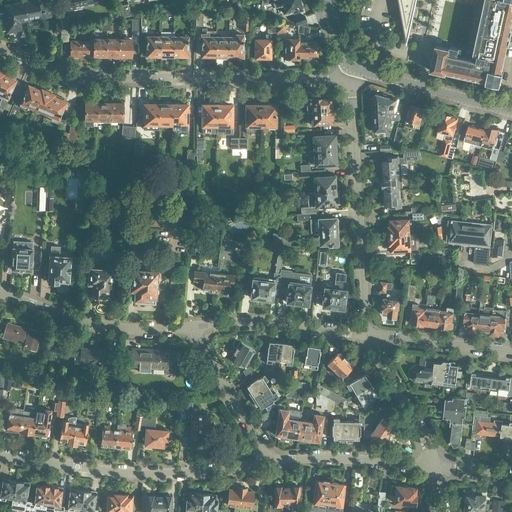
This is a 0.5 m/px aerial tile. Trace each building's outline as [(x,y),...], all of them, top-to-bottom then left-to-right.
[(33,0),(34,1),(24,3),(27,19),(50,15),(48,3),(45,4),(44,0),(33,0)] [(66,0),(68,10),(98,5),(96,0),(66,0)] [(244,8),(243,0),(236,0),(237,9),(244,8)] [(264,0),(265,2),(270,0),(273,0),(275,6),(281,4),(283,13),(292,10),(293,13),(303,10),(301,5),(302,5),(300,0),(264,0)] [(399,0),(407,41),(416,0),(399,0)] [(477,34),(478,34),(472,59),(460,56),(462,49),(450,46),(450,49),(436,46),(431,71),(446,74),(446,73),(486,82),(486,83),(500,86),(503,73),(502,72),(508,45),(509,46),(510,41),(511,41),(511,39),(511,40),(511,35),(511,34),(511,28),(511,24),(511,0),(478,0),(485,1),(480,28),(479,28),(477,34)] [(3,7),(3,8),(0,8),(0,16),(5,15),(8,32),(20,30),(19,21),(27,19),(24,3),(11,5),(11,4),(5,5),(5,6),(3,7)] [(120,5),(121,10),(122,17),(132,15),(130,3),(120,5)] [(208,11),(196,9),(196,26),(202,26),(202,16),(208,16),(208,11)] [(304,16),(297,18),(299,24),(307,22),(304,16)] [(61,31),(60,25),(59,19),(52,21),(54,33),(61,31)] [(277,32),(277,22),(269,20),(268,32),(277,32)] [(277,22),(277,32),(285,32),(286,23),(277,22)] [(308,34),(310,28),(299,26),(297,32),(308,34)] [(214,58),(216,58),(216,37),(216,31),(206,31),(206,28),(202,28),(202,34),(201,56),(208,56),(209,57),(210,57),(213,57),(214,56),(214,58)] [(159,57),(160,57),(160,35),(153,35),(153,34),(147,34),(147,55),(154,56),(155,57),(158,57),(159,57)] [(182,36),(174,36),(174,58),(176,58),(176,57),(177,57),(179,57),(181,57),(181,56),(188,56),(188,34),(182,34),(182,36)] [(236,58),(236,56),(243,56),(243,34),(237,34),(237,37),(229,37),(229,40),(229,58),(236,58)] [(256,39),(255,58),(258,58),(259,59),(261,59),(262,58),(271,58),(271,39),(270,39),(270,34),(266,34),(266,39),(256,39)] [(174,36),(160,35),(160,57),(167,57),(167,58),(169,59),(171,59),(173,58),(174,58),(174,36)] [(229,37),(216,37),(216,58),(229,58),(229,40),(229,37)] [(93,39),(93,42),(93,57),(106,57),(106,39),(93,39)] [(118,57),(118,39),(106,39),(106,57),(118,57)] [(132,39),(118,39),(118,57),(132,57),(132,39)] [(299,58),(299,41),(298,41),(298,39),(285,39),(285,59),(291,59),(293,61),(296,61),(298,59),(299,59),(299,58)] [(299,58),(308,58),(308,55),(317,55),(317,54),(319,52),(319,49),(317,47),(317,41),(303,41),(299,41),(299,58)] [(71,57),(93,57),(93,42),(71,42),(71,57)] [(4,73),(0,81),(0,97),(1,97),(0,105),(4,107),(16,80),(9,77),(10,76),(4,73)] [(33,109),(41,90),(39,89),(37,88),(35,88),(35,89),(29,86),(20,105),(25,108),(26,106),(33,109)] [(41,90),(33,109),(46,114),(54,94),(49,92),(48,91),(45,89),(43,89),(43,90),(42,89),(41,90)] [(54,94),(46,114),(53,118),(52,119),(57,122),(66,102),(60,99),(60,97),(57,96),(55,96),(54,96),(55,95),(54,94)] [(387,114),(392,113),(396,100),(377,94),(373,97),(373,102),(375,103),(375,112),(375,113),(386,112),(387,114)] [(312,112),(312,114),(334,113),(334,112),(333,111),(332,102),(331,102),(331,98),(325,99),(325,98),(306,99),(307,112),(312,112)] [(159,103),(159,105),(159,125),(173,125),(173,105),(173,103),(172,103),(170,102),(167,102),(166,103),(159,103)] [(97,127),(97,103),(86,103),(86,114),(84,114),(83,127),(97,127)] [(98,121),(110,121),(110,103),(97,103),(97,127),(98,127),(98,121)] [(124,103),(110,103),(110,121),(124,121),(124,103)] [(145,105),(144,125),(144,130),(159,130),(159,125),(159,105),(158,105),(157,103),(153,103),(152,105),(145,105)] [(216,128),(217,105),(211,105),(210,103),(207,103),(205,105),(203,105),(202,128),(211,128),(211,132),(217,133),(217,128),(216,128)] [(14,104),(4,129),(10,131),(21,107),(14,104)] [(173,125),(173,129),(187,130),(187,125),(188,105),(180,105),(178,104),(175,104),(174,105),(173,105),(173,125)] [(216,128),(217,128),(232,128),(232,105),(224,105),(223,104),(219,104),(218,105),(217,105),(216,128)] [(261,126),(261,106),(260,106),(259,104),(256,104),(255,106),(247,106),(247,129),(254,129),(254,126),(261,126)] [(403,106),(403,105),(398,104),(397,104),(398,104),(395,113),(400,115),(403,106)] [(261,106),(261,126),(276,127),(276,106),(273,106),(272,105),(268,105),(267,106),(261,106)] [(414,123),(421,125),(423,124),(425,119),(424,117),(422,117),(424,109),(410,105),(405,125),(413,127),(414,123)] [(398,120),(400,115),(395,113),(392,113),(387,114),(386,112),(375,113),(375,112),(374,112),(375,124),(372,125),(372,130),(375,131),(375,132),(388,131),(390,120),(398,120)] [(334,113),(312,114),(313,119),(311,120),(311,125),(332,124),(332,119),(333,119),(333,118),(334,116),(334,113)] [(443,115),(438,131),(446,134),(443,145),(440,155),(453,159),(456,149),(456,148),(451,146),(450,146),(451,144),(451,143),(452,138),(451,138),(452,136),(453,136),(457,122),(458,119),(457,118),(451,117),(451,115),(445,113),(444,113),(444,114),(443,115),(442,114),(442,115),(443,115)] [(469,125),(465,141),(458,140),(457,145),(472,149),(476,147),(476,144),(482,146),(486,129),(475,126),(475,125),(472,124),(470,125),(469,125)] [(71,126),(70,133),(67,146),(75,147),(78,128),(71,126)] [(487,126),(486,129),(482,146),(494,149),(494,148),(499,150),(501,145),(495,143),(499,129),(495,129),(495,127),(491,126),(490,127),(487,126)] [(398,127),(394,140),(393,145),(392,151),(398,150),(404,129),(398,127)] [(59,144),(67,146),(70,133),(62,131),(59,144)] [(309,151),(335,150),(335,148),(336,147),(336,144),(334,142),(334,136),(321,137),(321,134),(308,135),(309,151)] [(205,138),(197,138),(197,161),(204,161),(204,147),(205,147),(205,138)] [(240,149),(240,155),(240,157),(247,157),(247,138),(239,138),(239,149),(240,149)] [(385,140),(385,145),(380,145),(380,151),(391,151),(391,145),(393,145),(394,140),(385,140)] [(140,154),(141,144),(135,143),(134,158),(144,159),(145,154),(140,154)] [(195,149),(187,149),(186,162),(194,162),(195,149)] [(335,150),(309,151),(310,162),(312,164),(316,164),(336,163),(335,157),(337,155),(336,151),(335,150)] [(382,161),(383,176),(400,175),(408,175),(406,161),(420,160),(419,151),(403,151),(404,158),(399,158),(398,157),(387,157),(388,161),(382,161)] [(503,162),(505,152),(504,152),(499,151),(497,161),(503,162)] [(476,166),(478,157),(473,155),(470,165),(476,166)] [(477,168),(491,172),(494,162),(485,159),(480,157),(477,168)] [(383,191),(384,191),(400,190),(400,175),(383,176),(383,177),(382,178),(383,191)] [(315,178),(315,193),(336,192),(335,190),(337,188),(337,185),(335,183),(335,176),(315,178)] [(401,208),(400,190),(384,191),(385,206),(391,205),(391,208),(401,208)] [(336,192),(315,193),(316,207),(336,205),(336,198),(337,197),(337,193),(336,192)] [(57,198),(46,198),(45,204),(45,211),(56,211),(57,198)] [(444,205),(444,203),(442,203),(442,205),(443,212),(456,211),(455,203),(444,205)] [(144,225),(158,226),(159,213),(145,212),(144,225)] [(320,233),(338,231),(337,223),(338,223),(339,222),(339,221),(339,220),(338,219),(338,218),(337,218),(319,219),(320,233)] [(494,231),(502,232),(504,220),(496,219),(494,231)] [(389,227),(390,236),(410,235),(409,227),(413,227),(413,222),(412,222),(412,220),(389,221),(390,227),(389,227)] [(449,220),(447,241),(449,242),(449,243),(476,246),(474,263),(489,264),(490,247),(493,224),(449,220)] [(250,244),(258,240),(263,241),(262,240),(262,239),(257,229),(245,235),(250,244)] [(338,245),(338,231),(320,233),(314,233),(315,244),(320,243),(320,245),(329,244),(329,246),(338,245)] [(130,232),(129,254),(137,254),(138,233),(130,232)] [(284,232),(283,232),(273,233),(273,241),(285,241),(284,236),(284,232)] [(416,235),(410,235),(390,236),(390,245),(391,245),(391,251),(417,249),(416,235)] [(193,239),(191,255),(198,255),(199,240),(193,239)] [(222,239),(219,259),(232,260),(231,260),(233,245),(234,245),(234,244),(241,245),(241,241),(222,239)] [(13,247),(12,269),(32,271),(34,249),(33,249),(33,242),(27,242),(26,248),(13,247)] [(61,246),(52,245),(49,282),(58,283),(58,285),(59,286),(66,287),(68,286),(68,282),(69,281),(69,279),(70,278),(71,274),(69,273),(70,265),(71,264),(72,260),(70,259),(70,257),(70,252),(60,251),(61,246)] [(319,264),(326,265),(327,253),(321,252),(319,264)] [(253,298),(264,299),(264,300),(265,300),(266,301),(268,302),(268,301),(269,301),(270,301),(271,300),(272,300),(273,294),(278,295),(280,277),(281,277),(283,255),(279,254),(277,256),(275,275),(277,277),(274,279),(255,277),(253,298)] [(502,256),(492,255),(489,275),(500,276),(502,256)] [(112,297),(113,270),(104,270),(104,268),(99,267),(99,264),(91,264),(91,269),(90,269),(89,284),(94,284),(93,298),(110,299),(112,297)] [(135,303),(156,304),(156,294),(158,293),(158,290),(157,288),(157,281),(159,280),(159,277),(157,275),(158,272),(132,270),(131,290),(136,291),(135,303)] [(312,275),(291,273),(292,271),(282,270),(280,287),(289,288),(287,302),(288,302),(289,302),(289,303),(290,303),(290,304),(292,304),(293,304),(294,304),(295,304),(296,303),(299,303),(300,304),(301,305),(304,306),(305,306),(306,305),(307,304),(308,305),(312,275)] [(210,292),(214,293),(217,273),(194,271),(193,281),(203,282),(202,283),(203,283),(203,289),(204,290),(209,291),(210,292)] [(325,285),(323,306),(324,307),(325,307),(326,308),(326,309),(328,309),(329,309),(330,309),(331,308),(331,307),(344,309),(344,307),(345,306),(345,304),(345,303),(345,302),(347,281),(346,281),(346,273),(336,272),(335,286),(325,285)] [(235,275),(217,273),(214,293),(221,294),(222,293),(227,293),(228,292),(229,292),(229,287),(230,287),(230,285),(234,285),(235,275)] [(251,276),(243,275),(241,289),(249,290),(251,276)] [(386,293),(387,289),(392,289),(393,284),(381,282),(379,292),(386,293)] [(472,285),(466,284),(464,299),(468,300),(468,295),(470,295),(472,285)] [(425,325),(424,325),(427,304),(419,303),(420,299),(416,298),(415,298),(416,285),(409,285),(407,303),(413,304),(411,318),(410,323),(416,324),(416,325),(424,326),(425,325)] [(455,303),(461,304),(463,286),(457,286),(455,303)] [(425,325),(438,327),(440,311),(440,310),(432,309),(432,306),(431,304),(432,295),(428,294),(427,304),(424,325),(425,325)] [(387,295),(387,299),(384,298),(382,310),(383,310),(383,315),(388,316),(388,318),(398,319),(399,309),(400,310),(401,301),(401,296),(387,295)] [(490,333),(493,311),(485,310),(486,303),(488,304),(489,295),(481,295),(479,308),(476,331),(477,331),(490,332),(490,333)] [(476,331),(479,308),(471,307),(472,303),(467,302),(466,307),(466,306),(464,323),(463,329),(468,330),(469,330),(471,332),(474,332),(476,331)] [(438,327),(438,328),(446,329),(447,328),(453,329),(453,323),(452,323),(454,309),(446,308),(446,312),(440,311),(438,327)] [(493,311),(490,333),(491,333),(493,335),(495,335),(497,334),(499,334),(503,334),(504,328),(505,328),(507,310),(493,308),(493,311)] [(36,351),(41,331),(30,328),(29,331),(25,329),(25,328),(7,323),(4,334),(10,336),(9,340),(24,344),(24,345),(25,345),(24,347),(36,351)] [(279,360),(281,343),(275,342),(275,340),(269,339),(268,345),(267,353),(265,363),(272,364),(273,360),(279,360)] [(281,343),(279,360),(287,361),(287,364),(291,365),(294,349),(293,348),(293,342),(288,342),(288,343),(281,343)] [(245,368),(254,350),(241,343),(240,343),(231,359),(232,360),(238,364),(238,365),(239,365),(245,368)] [(305,355),(304,364),(312,364),(311,368),(317,368),(318,362),(319,362),(320,352),(319,352),(320,345),(314,345),(314,346),(307,346),(306,355),(305,355)] [(74,355),(73,363),(105,368),(107,351),(82,348),(81,356),(74,355)] [(150,371),(150,368),(166,368),(166,373),(178,373),(179,354),(149,352),(148,351),(146,351),(144,351),(142,352),(133,351),(132,367),(139,367),(139,370),(138,370),(138,371),(151,371),(150,371)] [(267,353),(258,352),(257,362),(265,366),(265,363),(267,353)] [(327,364),(342,378),(353,368),(352,367),(353,366),(339,353),(338,354),(337,353),(327,364)] [(425,382),(425,385),(431,386),(431,383),(432,383),(433,370),(425,369),(426,359),(421,359),(419,368),(416,368),(413,370),(411,374),(412,378),(424,379),(424,380),(425,382)] [(432,383),(444,385),(447,361),(442,361),(442,363),(429,362),(429,368),(432,368),(432,369),(434,370),(433,370),(432,383)] [(447,361),(444,385),(456,386),(457,377),(461,378),(462,371),(458,371),(459,365),(451,364),(452,362),(447,361)] [(251,366),(243,371),(245,376),(254,370),(251,366)] [(111,368),(109,383),(115,384),(117,369),(111,368)] [(291,369),(289,382),(296,383),(297,370),(291,369)] [(481,388),(489,389),(490,377),(484,376),(484,374),(467,372),(466,384),(481,386),(481,388)] [(248,393),(252,399),(272,386),(268,381),(271,378),(268,373),(259,379),(258,378),(250,383),(251,384),(247,386),(250,391),(248,393)] [(350,376),(345,381),(347,385),(349,390),(352,388),(356,395),(372,386),(368,379),(369,378),(367,373),(361,377),(361,376),(353,381),(350,376)] [(511,377),(499,376),(499,378),(490,377),(489,389),(498,390),(499,388),(509,390),(508,396),(511,396),(511,377)] [(6,377),(3,389),(10,391),(12,378),(6,377)] [(41,383),(27,380),(26,387),(40,389),(41,383)] [(308,393),(309,382),(298,381),(297,392),(305,393),(308,393)] [(49,392),(50,385),(43,384),(42,391),(49,392)] [(318,385),(317,392),(325,397),(332,392),(318,385)] [(279,397),(272,386),(252,399),(255,404),(258,404),(261,408),(264,406),(265,407),(273,401),(279,397)] [(375,391),(372,386),(356,395),(360,401),(357,403),(360,407),(374,398),(379,395),(377,390),(375,391)] [(322,409),(327,409),(328,398),(325,397),(317,392),(317,405),(321,405),(322,409)] [(332,392),(325,397),(328,398),(334,401),(339,403),(343,401),(346,399),(347,399),(336,394),(332,392)] [(445,408),(444,410),(466,412),(467,405),(465,405),(466,398),(453,397),(453,399),(448,399),(447,408),(445,408)] [(200,436),(208,436),(208,432),(209,413),(203,412),(203,408),(192,408),(192,400),(177,400),(177,419),(177,421),(192,422),(192,428),(187,428),(187,436),(192,436),(200,437),(200,436)] [(57,417),(63,418),(62,420),(63,421),(65,401),(59,401),(59,404),(57,412),(57,417)] [(511,409),(511,404),(504,403),(503,412),(511,414),(511,409)] [(18,432),(19,433),(23,410),(15,409),(15,408),(10,407),(6,430),(13,432),(14,433),(17,434),(18,432)] [(263,414),(267,419),(276,413),(272,408),(263,414)] [(36,410),(36,412),(32,435),(33,435),(35,435),(36,436),(39,437),(40,435),(47,437),(51,410),(44,409),(44,411),(36,410)] [(296,438),(297,438),(299,420),(289,418),(290,410),(279,409),(276,435),(289,437),(289,439),(294,439),(296,438)] [(31,436),(32,435),(36,412),(23,410),(19,433),(26,434),(27,435),(31,436)] [(451,418),(451,423),(463,424),(464,417),(465,417),(466,412),(444,410),(443,418),(451,418)] [(499,436),(501,425),(501,421),(494,420),(494,422),(490,421),(491,417),(488,416),(489,411),(475,410),(472,428),(478,429),(478,430),(486,431),(485,434),(499,436)] [(387,412),(371,435),(374,437),(371,442),(377,446),(380,442),(383,444),(384,443),(385,444),(395,429),(395,428),(395,427),(393,426),(396,421),(392,418),(393,416),(387,412)] [(353,422),(345,422),(345,442),(352,442),(354,440),(359,440),(359,435),(360,435),(360,425),(364,425),(364,416),(359,413),(359,418),(354,418),(353,422)] [(141,430),(147,431),(146,445),(148,445),(149,446),(151,446),(153,445),(163,446),(163,440),(166,440),(166,438),(168,437),(168,435),(167,433),(167,431),(157,431),(158,415),(143,414),(143,417),(141,430)] [(313,421),(299,420),(297,438),(299,438),(300,440),(305,441),(307,440),(321,442),(321,441),(320,441),(323,415),(314,414),(313,421)] [(499,436),(511,437),(511,414),(511,422),(501,421),(501,425),(499,436)] [(68,421),(63,421),(62,420),(60,441),(68,442),(68,444),(72,445),(76,416),(75,416),(73,416),(71,417),(69,418),(68,418),(68,421)] [(76,416),(72,445),(77,445),(77,444),(86,445),(88,424),(85,423),(85,421),(85,420),(83,419),(81,418),(80,417),(78,417),(76,416)] [(137,416),(135,429),(141,430),(143,417),(137,416)] [(345,442),(345,422),(339,422),(339,418),(333,418),(333,425),(332,425),(332,435),(333,435),(333,439),(338,439),(339,442),(345,442)] [(461,443),(463,424),(451,423),(450,430),(452,430),(451,441),(450,441),(450,442),(451,442),(453,446),(457,446),(460,443),(461,443)] [(115,447),(116,429),(109,428),(110,424),(104,424),(104,429),(102,428),(102,434),(98,437),(101,443),(101,446),(115,447)] [(116,429),(115,447),(117,447),(117,449),(123,449),(123,448),(130,449),(131,444),(135,440),(132,436),(132,431),(131,431),(131,426),(126,426),(126,430),(116,429)] [(471,442),(471,439),(467,438),(465,448),(474,450),(475,442),(471,442)] [(0,499),(4,500),(5,497),(11,498),(15,481),(3,479),(0,497),(0,499)] [(20,511),(28,511),(30,504),(26,503),(29,483),(15,481),(11,498),(10,508),(21,510),(20,511)] [(315,481),(311,510),(326,511),(330,483),(329,482),(328,482),(325,481),(323,482),(315,481)] [(330,483),(326,511),(336,511),(337,511),(341,511),(345,485),(337,483),(336,483),(332,482),(331,483),(330,483)] [(35,511),(37,511),(46,511),(49,486),(37,484),(34,505),(30,504),(28,511),(35,511)] [(63,511),(64,509),(60,508),(63,488),(49,486),(46,511),(63,511)] [(416,488),(391,486),(391,494),(395,494),(394,502),(414,504),(415,504),(415,496),(416,488)] [(229,489),(227,505),(235,506),(234,511),(256,511),(257,505),(252,505),(252,503),(254,501),(254,499),(253,497),(254,492),(246,491),(247,488),(237,487),(237,490),(235,490),(234,488),(232,489),(229,489)] [(284,506),(287,506),(287,488),(282,488),(282,487),(274,487),(274,504),(270,504),(270,511),(282,511),(284,511),(284,506)] [(291,488),(287,488),(287,506),(292,506),(292,510),(293,510),(298,510),(299,509),(299,506),(300,506),(300,487),(291,487),(291,488)] [(81,507),(83,490),(70,489),(67,511),(80,511),(81,507)] [(83,490),(81,507),(88,508),(87,511),(93,511),(96,492),(83,490)] [(379,492),(376,511),(383,511),(385,492),(379,492)] [(118,511),(120,494),(107,493),(105,511),(118,511)] [(201,511),(202,494),(193,493),(188,493),(188,498),(187,498),(186,510),(186,511),(201,511)] [(120,494),(118,511),(131,511),(133,495),(120,494)] [(202,494),(201,511),(216,511),(217,499),(216,499),(216,495),(211,495),(211,494),(202,494)] [(158,511),(159,497),(155,497),(155,496),(153,496),(153,495),(148,495),(148,496),(146,496),(145,511),(158,511)] [(159,497),(158,511),(172,511),(172,496),(164,496),(164,497),(159,497)] [(476,497),(467,496),(465,511),(470,511),(484,511),(486,497),(476,496),(476,497)] [(496,511),(502,511),(504,511),(506,499),(498,498),(496,511)]
